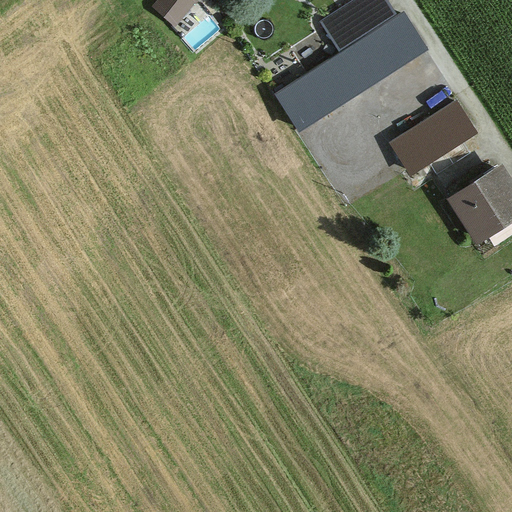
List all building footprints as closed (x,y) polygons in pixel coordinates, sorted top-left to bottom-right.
[(203,0),(162,0),(158,5),(181,26),(203,0)] [(391,0),(360,0),(326,21),(345,52),(402,17),(391,0)] [(214,21),(188,34),(193,44),(219,31),(214,21)] [(459,101),(372,158),(389,184),(476,127),(459,101)] [(511,174),(509,170),(457,203),(484,245),(511,226),(511,174)]
